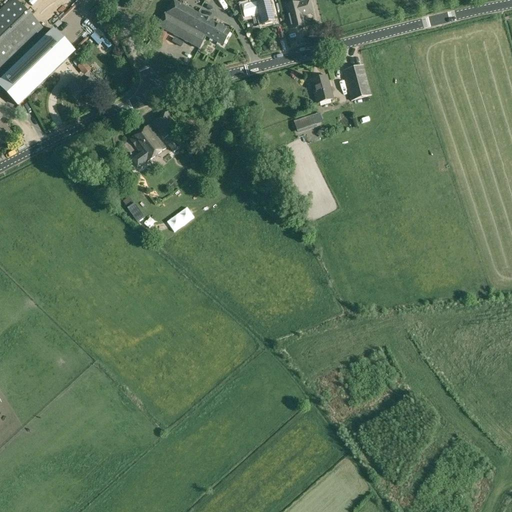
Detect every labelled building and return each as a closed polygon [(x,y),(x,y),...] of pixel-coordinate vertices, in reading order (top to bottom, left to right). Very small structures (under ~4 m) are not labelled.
[(0,68),(42,28),(15,0),(11,0),(0,10),(0,68)] [(249,0),(250,4),(242,6),(245,18),(259,14),(262,25),(274,22),(269,2),(262,4),(261,0),(249,0)] [(182,6),(173,1),(157,26),(199,49),(206,36),(223,46),(231,32),(185,7),(186,5),(184,4),(182,6)] [(299,4),(298,4),(286,7),(288,14),(292,30),(304,27),(302,17),(312,14),(309,1),(299,4)] [(53,30),(0,80),(0,87),(18,107),(75,53),(53,30)] [(74,63),(84,75),(90,69),(84,62),(85,60),(81,56),(74,63)] [(363,66),(343,72),(349,91),(351,101),(371,96),(363,66)] [(327,76),(311,80),(317,104),(333,99),(327,76)] [(97,84),(91,78),(84,84),(79,78),(67,89),(71,95),(80,106),(94,93),(90,89),(97,84)] [(169,111),(152,123),(164,139),(177,130),(178,131),(181,130),(180,128),(180,127),(169,111)] [(316,128),(312,115),(292,122),(297,134),(316,128)] [(166,149),(149,126),(130,140),(141,154),(132,160),(138,167),(146,161),(147,163),(166,149)] [(174,141),(169,146),(174,153),(180,148),(174,141)] [(123,202),(128,209),(134,204),(130,198),(123,202)]
